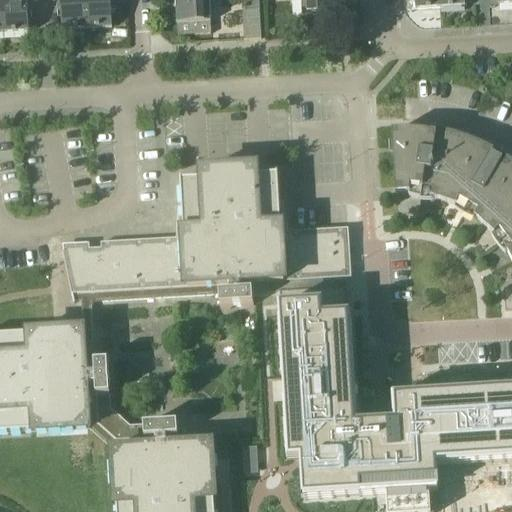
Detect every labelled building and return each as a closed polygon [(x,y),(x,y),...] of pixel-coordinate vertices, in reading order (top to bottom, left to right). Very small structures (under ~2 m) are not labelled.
[(0,0),(2,35),(28,34),(26,0),(0,0)] [(59,0),(62,32),(87,31),(85,0),(59,0)] [(85,0),(87,31),(112,29),(110,0),(85,0)] [(208,0),(189,0),(175,1),(176,25),(210,23),(208,0)] [(245,11),(260,10),(259,0),(245,1),(245,11)] [(334,0),(300,0),(301,18),(335,17),(334,0)] [(415,12),(438,10),(437,0),(403,0),(404,2),(414,1),(415,12)] [(437,0),(438,10),(465,9),(464,0),(437,0)] [(260,10),(245,11),(246,22),(260,20),(260,10)] [(403,133),(392,133),(396,216),(419,215),(421,195),(456,207),(474,218),(494,235),(507,252),(511,262),(511,287),(504,290),(505,312),(511,312),(511,167),(506,163),(487,153),(474,147),(461,142),(449,138),(436,136),(417,133),(403,133)] [(90,306),(93,303),(218,295),(219,308),(253,306),(252,293),(295,290),(346,288),(346,279),(351,279),(348,230),(288,234),(283,203),(282,203),(282,204),(279,204),(277,175),(276,175),(276,176),(258,177),(257,170),(199,173),(200,181),(181,182),(181,181),(180,181),(182,210),(179,210),(179,209),(178,209),(176,240),(100,245),(101,250),(89,251),(89,245),(87,245),(87,254),(64,255),(64,252),(62,252),(73,305),(74,305),(74,302),(81,302),(82,306),(90,306)] [(282,322),(279,322),(282,379),(285,379),(287,403),(284,404),(287,461),(302,460),(304,501),(386,496),(387,511),(430,511),(429,494),(438,493),(436,467),(511,462),(511,393),(501,394),(501,391),(417,396),(417,397),(393,398),(394,423),(357,426),(350,317),(348,318),(346,288),(304,290),(305,307),(281,308),(282,322)] [(120,419),(110,410),(107,363),(94,364),(90,306),(82,306),(84,332),(0,337),(0,434),(49,432),(49,434),(74,433),(73,431),(89,430),(101,440),(120,419)] [(263,432),(178,438),(177,425),(130,427),(120,419),(101,440),(113,450),(114,466),(112,467),(113,491),(115,491),(116,511),(214,511),(210,445),(263,442),(263,432)] [(255,449),(243,450),(244,462),(256,461),(255,449)]
